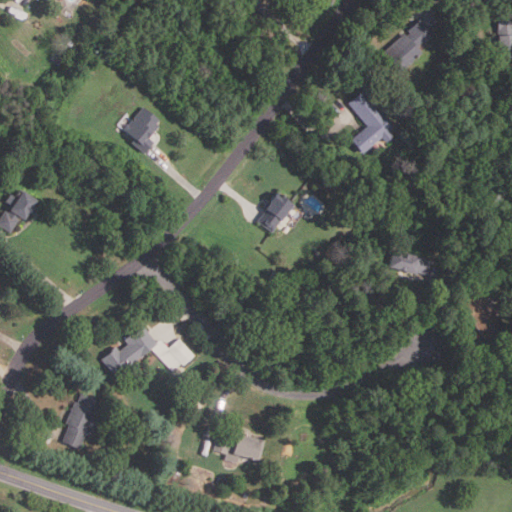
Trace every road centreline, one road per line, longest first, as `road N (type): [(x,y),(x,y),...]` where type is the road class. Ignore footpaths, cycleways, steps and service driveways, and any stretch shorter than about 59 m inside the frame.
road 1 (residential): [(0,409),(29,345),(143,259),(192,210),(350,0)]
road 2 (residential): [(143,259),(223,354),(283,392),(347,389),(420,351)]
road 3 (primary): [(0,471),(120,511)]
